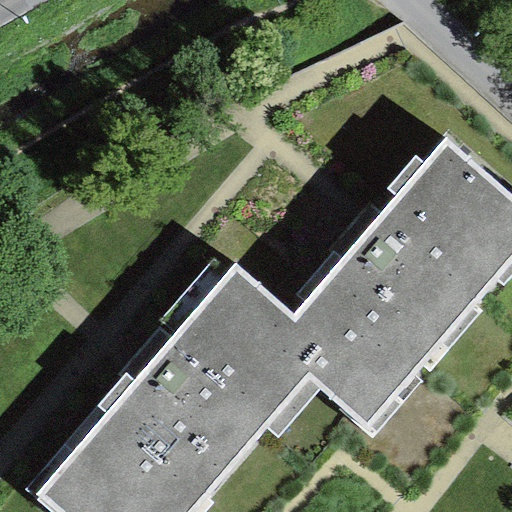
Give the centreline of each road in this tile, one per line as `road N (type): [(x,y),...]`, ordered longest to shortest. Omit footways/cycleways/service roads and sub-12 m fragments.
road 1 (unknown): [(511,468),(480,498),(329,451),(298,456),(250,511)]
road 2 (residential): [(511,99),(407,0)]
